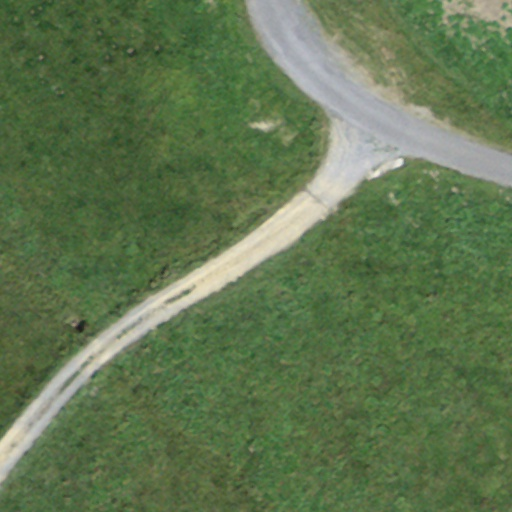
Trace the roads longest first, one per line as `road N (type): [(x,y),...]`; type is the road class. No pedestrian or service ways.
road 1 (track): [(0,460),(98,353),(318,202),(368,112)]
road 2 (unclassified): [(270,0),(321,81),(397,128),(511,168)]
